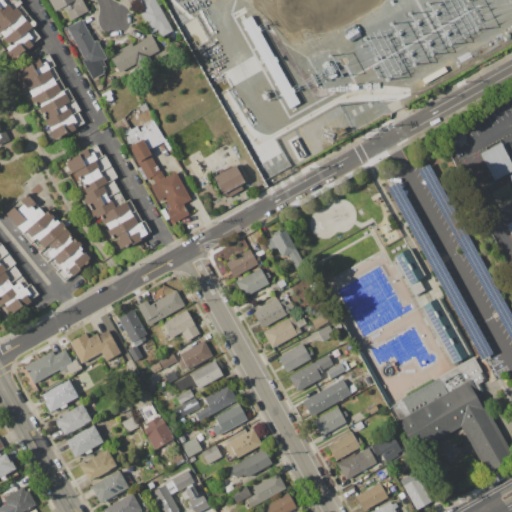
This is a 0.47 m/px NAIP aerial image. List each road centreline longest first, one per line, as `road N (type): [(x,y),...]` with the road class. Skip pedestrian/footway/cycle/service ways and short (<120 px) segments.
road 1 (residential): [(511,69),(189,250)]
road 2 (residential): [(329,511),(189,250)]
road 3 (residential): [(0,355),(178,256)]
road 4 (tertiary): [(71,511),(0,382)]
